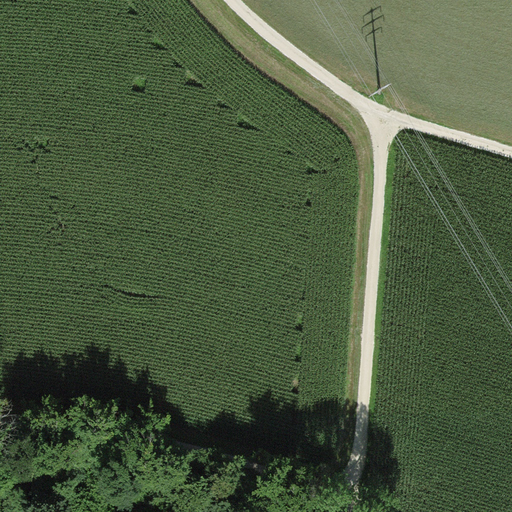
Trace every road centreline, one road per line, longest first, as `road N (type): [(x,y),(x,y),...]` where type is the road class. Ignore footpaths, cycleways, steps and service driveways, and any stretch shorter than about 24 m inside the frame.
road 1 (track): [(371,111),(383,148),(385,212),(364,506)]
road 2 (track): [(364,506),(154,435),(0,412)]
road 3 (track): [(233,0),(371,111),(511,151)]
